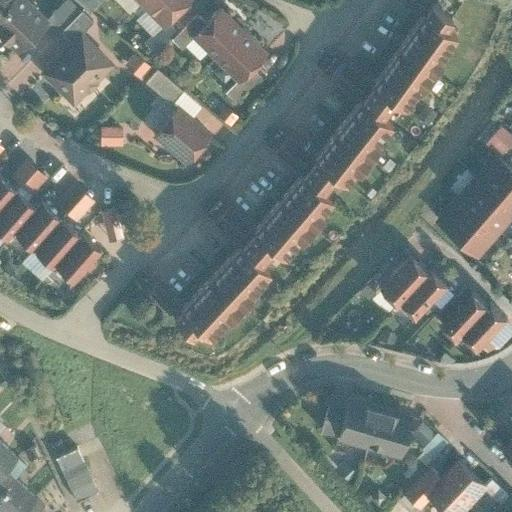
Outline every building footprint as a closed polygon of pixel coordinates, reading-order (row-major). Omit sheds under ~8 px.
[(27,0),(6,0),(0,7),(0,36),(13,49),(45,17),(27,0)] [(71,0),(60,0),(45,17),(58,29),(59,28),(79,7),(71,0)] [(138,0),(160,21),(181,0),(138,0)] [(201,330),(210,338),(270,271),(263,265),(276,251),(284,257),(336,199),(326,192),(337,178),(346,185),(395,124),(385,118),(397,102),(405,108),(458,34),(451,28),(456,19),(434,3),(426,13),(423,11),(371,82),(373,84),(361,101),(358,99),(313,156),(315,159),(303,175),(300,173),(253,229),(255,231),(241,247),(239,245),(179,311),(180,313),(173,320),(193,339),(201,330)] [(205,18),(193,30),(193,31),(237,74),(238,75),(250,62),(264,49),(219,4),(205,18)] [(71,39),(81,29),(91,18),(79,7),(59,28),(71,39)] [(196,9),(170,34),(180,44),(193,31),(193,30),(205,18),(196,9)] [(73,102),(114,62),(81,29),(71,39),(40,68),(73,102)] [(153,60),(137,47),(127,58),(143,71),(153,60)] [(368,77),(345,60),(333,76),(356,93),(368,77)] [(237,74),(224,87),(234,97),(259,71),(250,62),(238,75),(237,74)] [(182,89),(156,67),(145,79),(171,101),(182,89)] [(210,131),(177,103),(151,133),(184,161),(210,131)] [(122,120),(100,119),(100,139),(122,140),(122,120)] [(489,136),(503,149),(511,139),(511,125),(504,119),(489,136)] [(309,151),(288,134),(274,150),(296,168),(309,151)] [(478,172),(477,173),(511,203),(511,163),(497,150),(496,152),(504,159),(496,168),(488,161),(478,173),(478,172)] [(48,174),(27,157),(14,173),(35,190),(48,174)] [(0,171),(0,210),(19,188),(0,171)] [(459,194),(459,195),(497,227),(511,209),(511,203),(477,173),(477,174),(485,181),(477,189),(470,183),(460,194),(459,194)] [(95,199),(75,183),(60,202),(80,218),(95,199)] [(38,205),(19,188),(0,210),(0,225),(11,236),(16,230),(38,205)] [(440,216),(439,217),(477,250),(497,227),(459,195),(458,195),(466,202),(458,211),(451,205),(441,216),(440,216)] [(38,248),(65,217),(44,198),(38,205),(16,230),(38,248)] [(103,204),(107,233),(122,231),(119,202),(103,204)] [(250,225),(229,204),(214,220),(236,240),(250,225)] [(85,233),(65,217),(38,248),(58,265),(59,264),(85,233)] [(87,231),(85,233),(59,264),(77,280),(107,248),(87,231)] [(409,252),(379,284),(396,299),(398,297),(426,267),(409,252)] [(426,267),(398,297),(415,312),(445,279),(428,264),(426,267)] [(176,303),(154,283),(146,292),(167,312),(176,303)] [(472,286),(442,318),(459,333),(463,328),(489,301),(472,286)] [(489,301),(463,328),(480,343),(482,341),(489,333),(508,313),(491,298),(489,301)] [(366,447),(379,403),(348,395),(336,438),(366,447)] [(379,403),(366,447),(398,455),(411,412),(379,403)] [(0,475),(18,456),(0,440),(0,434),(3,430),(0,427),(0,475)] [(97,492),(78,450),(60,458),(80,500),(97,492)] [(0,511),(24,511),(38,498),(16,479),(28,463),(18,456),(0,475),(0,485),(5,490),(0,495),(0,511)] [(447,511),(460,511),(487,483),(460,458),(441,479),(427,494),(447,511)] [(427,494),(441,479),(430,468),(406,493),(418,505),(427,494)] [(41,511),(47,504),(38,498),(24,511),(41,511)]
